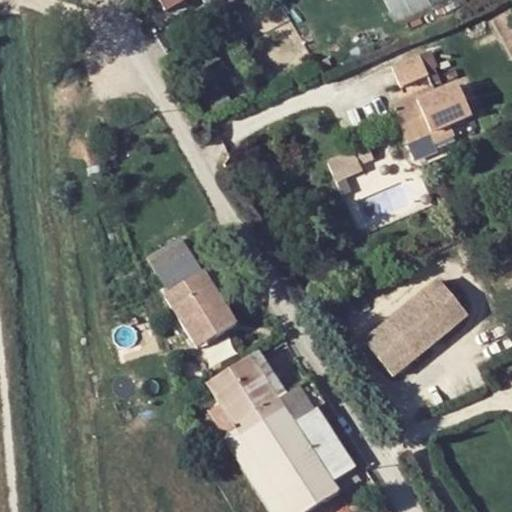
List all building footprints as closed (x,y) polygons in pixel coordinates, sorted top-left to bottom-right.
[(156,0),(165,14),(189,0),(156,0)] [(390,0),(400,21),(445,0),(390,0)] [(419,57),(391,69),(400,89),(428,77),(419,57)] [(456,85),(436,93),(419,101),(416,95),(405,101),(391,107),(408,145),(429,135),(448,126),(471,115),(456,85)] [(433,88),(416,95),(419,101),(436,93),(433,88)] [(452,134),(448,126),(429,135),(433,143),(452,134)] [(341,179),(366,170),(359,152),(335,160),(341,179)] [(235,328),(190,253),(155,275),(168,296),(163,300),(190,343),(208,331),(215,340),(235,328)] [(390,378),(465,317),(437,282),(385,325),(362,344),(369,353),(390,378)] [(215,340),(208,331),(190,343),(196,352),(215,340)] [(258,354),(250,359),(278,402),(286,397),(258,354)] [(233,431),(278,402),(250,359),(205,387),(233,431)] [(278,402),(292,425),(316,410),(323,406),(308,382),(286,397),(278,402)] [(223,443),(267,511),(311,511),(338,496),(292,425),(278,402),(233,431),(235,432),(222,441),(223,443)] [(292,425),(338,496),(361,481),(316,410),(292,425)]
